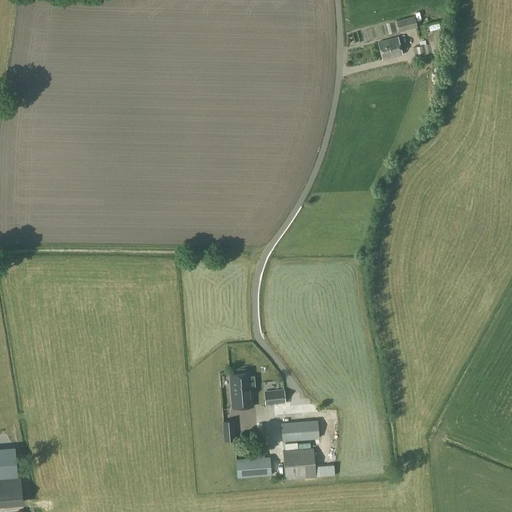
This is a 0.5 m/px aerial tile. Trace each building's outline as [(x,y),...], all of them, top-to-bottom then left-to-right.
[(396,21),(399,32),(417,27),(414,16),(396,21)] [(383,22),(384,30),(392,29),(391,21),(383,22)] [(377,37),(376,26),(365,27),(367,38),(377,37)] [(441,30),(426,33),(428,41),(443,38),(441,30)] [(378,42),(383,60),(402,54),(397,37),(378,42)] [(425,53),(426,54),(432,53),(430,44),(413,47),(415,56),(425,53)] [(299,356),(271,377),(279,387),(285,382),(289,387),(298,380),(295,375),(307,366),(299,356)] [(250,372),(229,374),(232,408),(253,406),(251,386),(255,386),(254,376),(251,376),(250,372)] [(264,391),(265,405),(285,403),(284,389),(264,391)] [(224,441),(235,440),(234,420),(222,421),(224,441)] [(282,441),(319,438),(317,420),(280,423),(282,441)] [(0,478),(17,476),(14,447),(6,447),(0,447),(0,478)] [(285,480),(316,477),(313,448),(283,450),(285,480)] [(274,463),(273,457),(270,457),(270,456),(236,459),(237,478),(271,475),(270,464),(274,463)] [(0,504),(2,504),(22,503),(20,479),(0,480),(0,504)]
